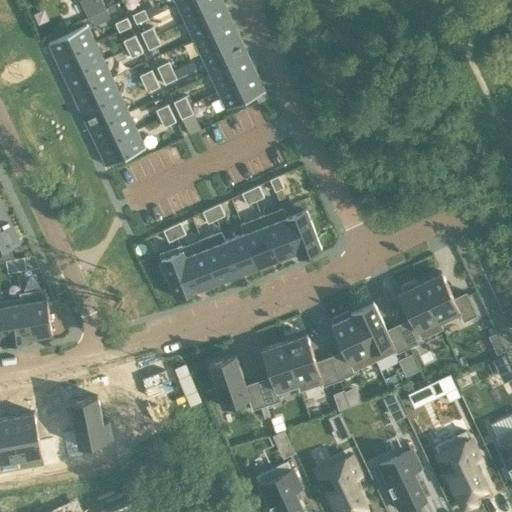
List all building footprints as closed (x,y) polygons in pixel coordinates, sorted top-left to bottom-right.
[(93,0),(79,0),(87,17),(106,8),(102,0),(95,0),(94,1),(93,0)] [(222,0),(184,0),(177,3),(185,21),(224,3),(222,0)] [(224,3),(185,21),(193,38),(232,20),(224,3)] [(144,8),(132,14),(136,23),(148,17),(144,8)] [(126,17),(115,22),(119,31),(131,25),(126,17)] [(232,20),(193,38),(202,56),(240,37),(232,20)] [(87,24),(48,42),(57,60),(95,42),(87,24)] [(152,26),(141,31),(145,40),(156,34),(152,26)] [(15,72),(27,68),(15,32),(3,36),(15,72)] [(135,34),(123,40),(127,48),(139,43),(135,34)] [(156,34),(145,40),(149,48),(160,43),(156,34)] [(240,37),(202,56),(210,73),(248,55),(240,37)] [(95,42),(57,60),(65,77),(104,59),(95,42)] [(139,43),(127,48),(131,57),(143,51),(139,43)] [(248,55),(210,73),(218,90),(256,72),(248,55)] [(104,59),(65,77),(74,95),(112,77),(104,59)] [(159,65),(157,66),(161,75),(173,69),(169,60),(159,65)] [(151,69),(139,74),(144,83),(155,77),(151,69)] [(173,69),(161,75),(165,83),(177,77),(173,69)] [(256,72),(218,90),(227,109),(265,90),(256,72)] [(112,77),(74,95),(82,112),(120,94),(112,77)] [(155,77),(144,83),(148,91),(159,86),(155,77)] [(120,94),(82,112),(90,130),(128,111),(120,94)] [(185,95),(173,101),(177,109),(189,104),(185,95)] [(168,104),(156,109),(160,118),(172,112),(168,104)] [(189,104),(177,109),(181,118),(193,112),(189,104)] [(128,111),(90,130),(98,147),(136,129),(128,111)] [(172,112),(160,118),(164,126),(176,120),(172,112)] [(136,129),(98,147),(107,165),(145,147),(136,129)] [(278,175),(269,179),(275,191),(284,186),(278,175)] [(258,184),(251,188),(256,200),(264,196),(258,184)] [(251,188),(242,192),(247,204),(256,200),(251,188)] [(219,203),(212,206),(216,218),(225,214),(219,203)] [(212,206),(202,211),(208,222),(216,218),(212,206)] [(282,207),(261,215),(278,257),(297,250),(299,256),(300,256),(282,207)] [(282,207),(300,256),(321,247),(306,208),(286,216),(282,207)] [(261,215),(241,223),(258,265),(278,257),(261,215)] [(8,216),(0,219),(0,247),(19,238),(8,216)] [(180,221),(173,225),(177,237),(186,233),(180,221)] [(244,232),(224,239),(237,273),(258,265),(241,223),(240,223),(244,232)] [(173,225),(163,229),(169,241),(177,237),(173,225)] [(181,244),(180,244),(197,288),(217,281),(201,238),(182,246),(181,244)] [(202,238),(201,238),(217,281),(237,273),(224,239),(205,247),(202,238)] [(163,262),(159,264),(165,279),(168,277),(176,297),(197,288),(180,244),(159,253),(163,262)] [(24,257),(15,258),(17,271),(26,269),(24,257)] [(15,258),(5,260),(8,272),(17,271),(15,258)] [(441,271),(420,281),(442,328),(443,327),(441,323),(460,314),(463,321),(477,314),(466,291),(453,297),(441,271)] [(402,289),(398,291),(410,317),(407,319),(399,323),(409,346),(417,342),(423,340),(422,338),(442,328),(420,281),(418,282),(416,278),(400,285),(402,289)] [(45,288),(20,292),(28,338),(29,338),(29,336),(52,333),(45,288)] [(20,297),(0,299),(0,301),(7,342),(28,338),(20,292),(19,292),(20,297)] [(373,300),(352,311),(375,360),(395,350),(396,352),(409,346),(399,323),(387,329),(373,300)] [(343,349),(330,355),(340,379),(356,372),(355,369),(375,360),(352,311),(351,311),(352,313),(351,314),(349,309),(333,317),(335,321),(331,323),(343,349)] [(306,333),(284,340),(301,390),(322,383),(322,385),(339,379),(340,379),(330,355),(316,360),(306,333)] [(271,376),(258,380),(266,404),(280,399),(278,393),(298,386),(299,390),(301,390),(284,340),(261,348),(271,376)] [(502,343),(495,346),(498,353),(505,350),(502,343)] [(235,354),(208,363),(223,406),(248,397),(252,409),(266,404),(258,380),(245,384),(235,354)] [(498,357),(493,359),(497,367),(498,370),(503,367),(509,365),(508,363),(504,354),(498,357)] [(444,375),(439,378),(443,386),(444,389),(449,386),(455,384),(450,373),(444,375)] [(389,395),(384,398),(388,406),(389,408),(394,406),(400,403),(395,392),(389,395)] [(75,430),(62,432),(67,457),(82,454),(80,445),(113,438),(108,419),(103,420),(97,395),(69,401),(75,430)] [(34,412),(10,416),(19,463),(42,458),(43,465),(58,463),(53,437),(39,440),(34,412)] [(340,412),(329,417),(334,428),(345,422),(340,412)] [(0,466),(19,463),(10,416),(0,418),(0,466)] [(278,432),(273,435),(277,443),(278,446),(283,443),(289,440),(284,429),(278,432)] [(467,451),(442,462),(448,475),(445,477),(451,489),(454,488),(459,499),(484,487),(473,464),(485,458),(475,438),(463,444),(467,451)] [(407,461),(383,472),(389,485),(385,486),(391,499),(395,497),(400,508),(424,497),(413,474),(425,468),(415,448),(404,453),(407,461)] [(511,448),(502,453),(508,465),(505,467),(511,480),(511,479),(511,448)] [(347,469),(323,480),(329,493),(325,495),(331,507),(334,506),(337,511),(349,511),(364,505),(353,482),(365,476),(355,456),(343,462),(347,469)] [(287,478),(263,490),(269,502),(265,504),(268,511),(302,511),(293,491),(305,486),(295,465),(283,471),(287,478)] [(141,470),(130,476),(135,486),(146,481),(141,470)] [(27,511),(23,502),(12,507),(14,511),(27,511)]
